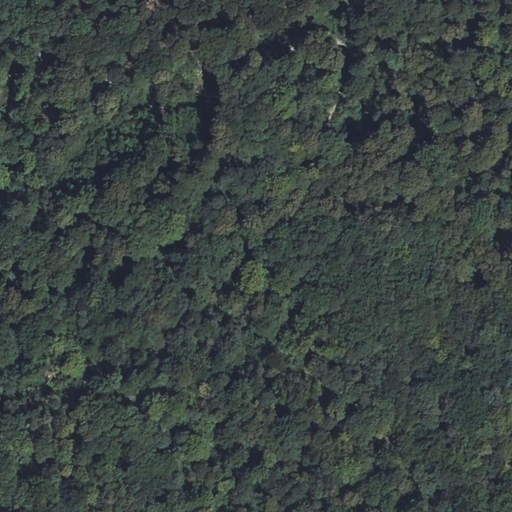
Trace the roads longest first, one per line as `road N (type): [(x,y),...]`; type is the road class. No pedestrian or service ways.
road 1 (track): [(0,89),(11,69),(43,51),(69,57),(147,108),(224,103),(275,87),(308,34),(331,37),(344,77),(324,145),(329,175),(349,196),(448,216),(511,275)]
road 2 (track): [(475,0),(498,258)]
